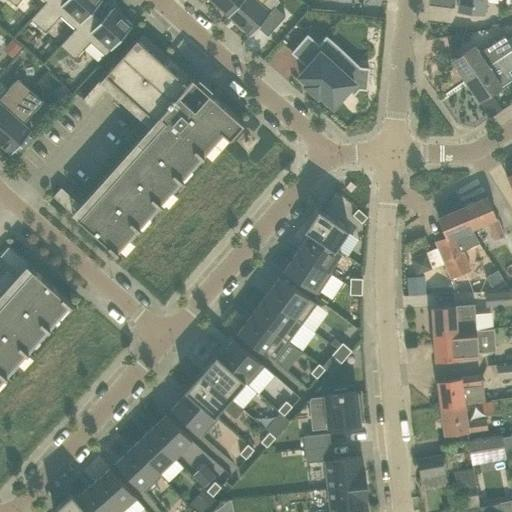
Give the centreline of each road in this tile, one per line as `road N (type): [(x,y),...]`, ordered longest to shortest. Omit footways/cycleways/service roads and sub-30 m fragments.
road 1 (residential): [(404,511),(383,252),(392,152)]
road 2 (residential): [(327,153),(164,338)]
road 3 (residential): [(164,338),(10,511)]
road 4 (residential): [(160,0),(327,153)]
road 5 (residential): [(0,191),(164,338)]
road 6 (residential): [(392,152),(407,0)]
road 7 (residential): [(392,152),(473,151),(511,127)]
